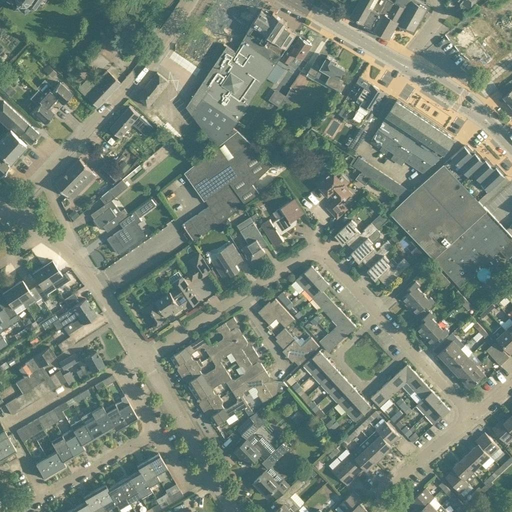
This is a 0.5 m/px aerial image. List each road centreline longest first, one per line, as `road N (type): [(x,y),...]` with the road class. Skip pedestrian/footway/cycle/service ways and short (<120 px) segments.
road 1 (residential): [(8,211),(141,71),(192,0)]
road 2 (residential): [(138,356),(81,267),(8,211)]
road 3 (residential): [(378,315),(314,250),(240,293)]
road 4 (residential): [(378,315),(334,357),(365,390),(410,348)]
road 5 (residential): [(21,511),(153,431)]
road 6 (residential): [(393,511),(388,485),(473,416)]
road 7 (residential): [(210,471),(138,356)]
road 8 (tertiary): [(405,66),(289,0)]
road 9 (unknown): [(155,54),(177,76),(202,74),(206,52),(181,20)]
